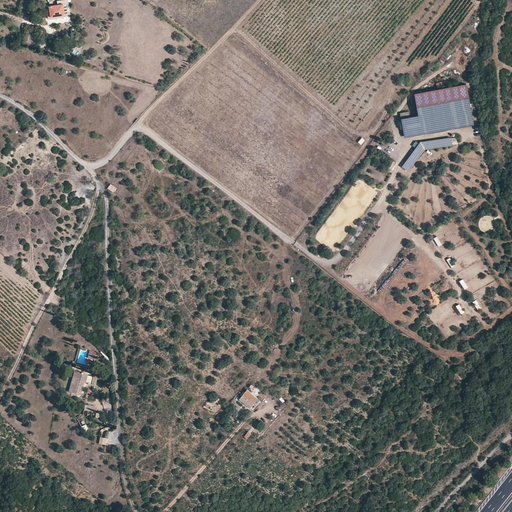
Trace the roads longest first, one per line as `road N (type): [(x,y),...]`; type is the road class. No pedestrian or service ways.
road 1 (unclassified): [(0,94),(38,119),(100,183),(122,467),(133,507)]
road 2 (track): [(258,0),(111,155),(86,166)]
road 3 (track): [(100,183),(0,399)]
road 4 (track): [(137,124),(297,245)]
road 5 (track): [(164,511),(246,418)]
